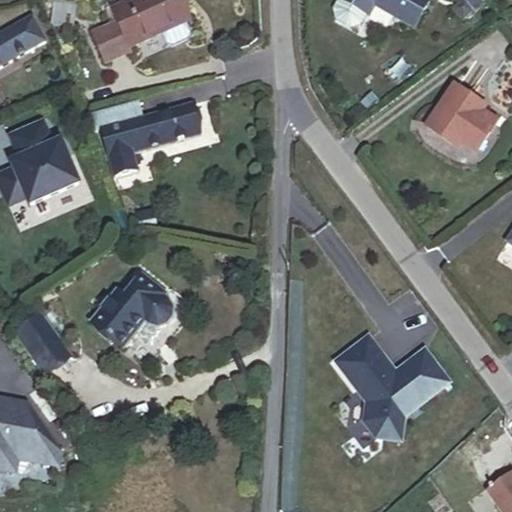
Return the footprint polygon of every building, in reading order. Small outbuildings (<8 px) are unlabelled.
[(433,0),(341,0),(343,1),(336,17),(361,29),(369,13),(374,16),(378,8),(420,28),(433,0)] [(487,6),(482,0),(471,0),(460,8),(468,20),(475,15),(487,6)] [(190,40),(175,3),(145,15),(142,8),(112,20),(121,42),(97,52),(108,80),(132,71),(129,64),(190,40)] [(483,26),(475,15),(468,20),(476,31),(483,26)] [(0,67),(37,48),(24,24),(0,36),(0,67)] [(480,155),(502,123),(486,112),(490,106),(461,86),(431,129),(461,149),(464,145),(480,155)] [(144,128),(141,113),(105,120),(89,124),(94,138),(107,135),(113,166),(201,150),(195,119),(144,128)] [(30,209),(82,188),(63,141),(54,145),(44,121),(7,136),(17,160),(0,167),(0,188),(9,210),(27,202),(30,209)] [(173,319),(174,310),(170,301),(165,298),(166,297),(144,278),(126,300),(118,293),(92,324),(124,349),(145,323),(149,326),(159,329),(167,326),(173,319)] [(70,359),(43,317),(17,335),(45,376),(70,359)] [(372,411),(368,430),(381,446),(405,449),(408,426),(453,391),(428,359),(399,382),(372,346),(340,371),(372,411)] [(62,464),(28,414),(0,409),(0,479),(17,483),(20,468),(60,476),(62,464)] [(501,511),(511,511),(511,478),(489,493),(501,511)]
